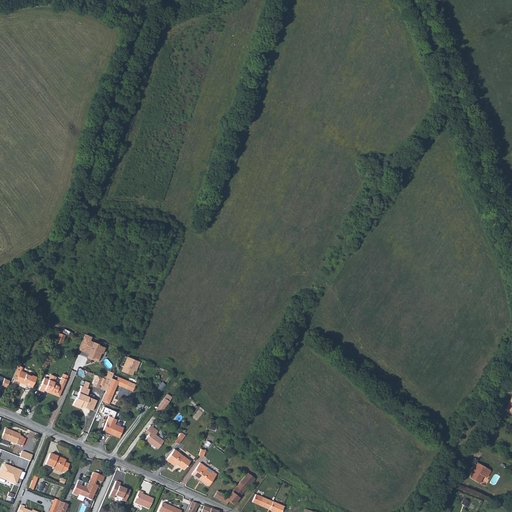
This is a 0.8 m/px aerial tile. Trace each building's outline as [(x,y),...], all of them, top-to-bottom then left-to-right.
[(65,334),(59,332),(55,341),(61,343),(65,334)] [(91,339),(92,335),(86,333),(83,341),(92,345),(89,352),(87,355),(92,358),(93,355),(99,357),(102,351),(103,351),(105,346),(91,339)] [(92,345),(83,341),(80,348),(89,352),(92,345)] [(127,356),(121,371),(132,375),(138,361),(127,356)] [(22,364),(18,362),(13,376),(16,377),(32,385),(37,375),(33,373),(32,374),(20,369),(22,364)] [(60,390),(66,377),(62,375),(59,382),(54,380),(49,377),(44,376),(39,388),(44,390),(45,389),(56,393),(58,389),(60,390)] [(107,384),(110,378),(106,376),(105,378),(103,377),(101,381),(107,384)] [(118,381),(110,378),(107,384),(105,390),(104,392),(111,395),(116,385),(125,388),(128,381),(120,377),(118,381)] [(7,387),(10,381),(4,378),(1,384),(7,387)] [(82,406),(91,410),(95,399),(85,395),(88,388),(85,387),(87,382),(83,380),(81,385),(80,385),(71,404),(78,407),(80,403),(83,405),(82,406)] [(158,388),(161,390),(165,384),(162,382),(161,383),(157,380),(155,383),(159,386),(158,388)] [(105,390),(107,384),(101,381),(100,384),(99,387),(105,390)] [(163,396),(158,402),(163,406),(168,400),(163,396)] [(108,416),(106,421),(101,431),(117,438),(122,428),(114,424),(116,419),(108,416)] [(148,432),(146,435),(143,439),(155,449),(162,441),(154,434),(157,431),(149,425),(146,430),(148,432)] [(1,439),(20,446),(23,438),(20,436),(20,434),(5,428),(1,439)] [(187,432),(182,428),(175,437),(180,440),(187,432)] [(175,465),(182,471),(189,462),(173,449),(164,460),(173,467),(175,465)] [(32,455),(22,451),(19,457),(30,461),(32,455)] [(50,469),(64,475),(69,464),(56,459),(57,458),(47,454),(42,465),(51,468),(50,469)] [(468,476),(477,482),(482,474),(485,476),(490,469),(475,461),(469,472),(470,473),(468,476)] [(189,474),(207,486),(215,474),(198,463),(189,474)] [(22,471),(3,464),(0,470),(0,478),(16,485),(22,471)] [(247,470),(239,479),(246,486),(254,475),(247,470)] [(77,495),(91,501),(98,486),(94,484),(96,480),(101,482),(103,476),(92,472),(85,488),(76,484),(71,495),(76,497),(77,495)] [(28,485),(33,487),(38,475),(32,474),(28,485)] [(239,479),(236,483),(243,490),(246,486),(239,479)] [(120,499),(124,501),(129,490),(124,488),(124,489),(117,487),(119,483),(115,481),(109,496),(113,498),(114,496),(121,498),(120,499)] [(243,490),(236,483),(232,488),(239,494),(243,490)] [(216,488),(212,494),(220,499),(225,502),(227,499),(228,497),(225,495),(226,494),(216,488)] [(239,494),(232,488),(227,494),(226,494),(225,495),(228,497),(227,499),(233,502),(239,494)] [(133,502),(148,509),(152,499),(142,495),(143,493),(137,491),(133,502)] [(252,499),(270,507),(273,498),(256,491),(252,499)] [(53,510),(56,511),(60,498),(61,497),(54,495),(49,508),(53,510)] [(60,498),(56,511),(58,511),(65,511),(69,502),(60,498)] [(189,498),(185,508),(191,511),(195,501),(189,498)] [(276,511),(279,511),(283,503),(273,498),(270,507),(277,510),(276,511)] [(178,511),(180,509),(167,504),(166,505),(161,502),(157,510),(162,511),(178,511)] [(216,511),(218,510),(210,506),(210,505),(203,502),(199,510),(203,511),(216,511)]
